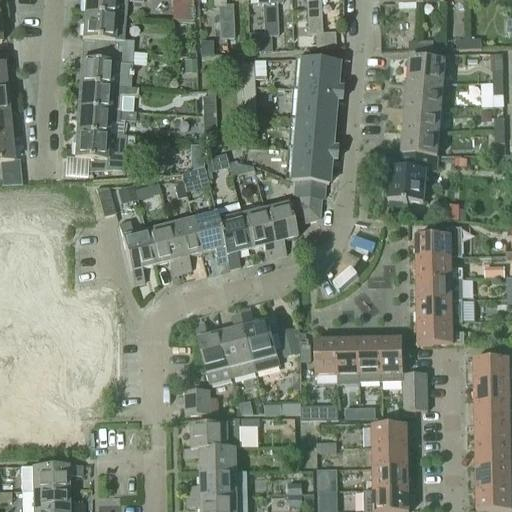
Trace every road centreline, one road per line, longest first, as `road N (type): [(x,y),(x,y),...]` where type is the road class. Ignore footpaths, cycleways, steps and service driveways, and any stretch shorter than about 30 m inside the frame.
road 1 (residential): [(151,511),(158,330),(169,317),(309,272),(337,248),(349,181),(354,0)]
road 2 (residential): [(53,177),(56,0)]
road 3 (residential): [(452,511),(452,355)]
